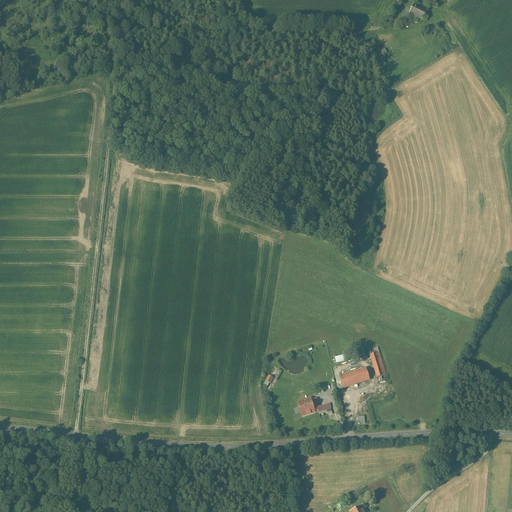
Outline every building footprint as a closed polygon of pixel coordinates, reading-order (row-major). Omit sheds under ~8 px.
[(427,12),(415,6),(410,14),(419,19),(422,14),(425,16),(427,12)] [(379,352),(370,355),(377,377),(386,374),(379,352)] [(347,360),(345,354),(334,357),(335,363),(347,360)] [(366,368),(340,376),(343,388),(369,379),(366,368)] [(310,398),(298,402),(302,416),(314,412),(313,409),(310,398)] [(329,404),(313,409),(314,412),(330,408),(329,404)] [(356,416),(357,424),(364,423),(364,416),(356,416)]
